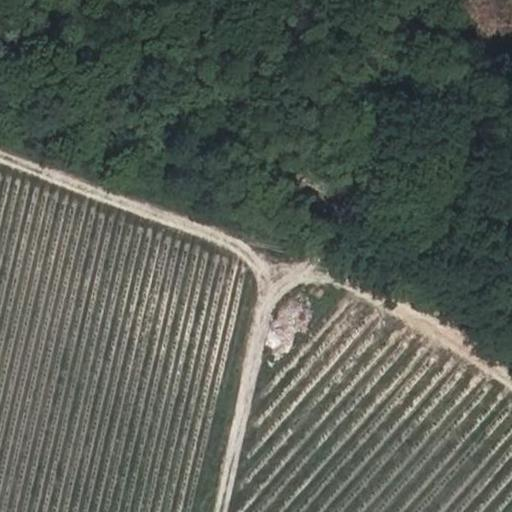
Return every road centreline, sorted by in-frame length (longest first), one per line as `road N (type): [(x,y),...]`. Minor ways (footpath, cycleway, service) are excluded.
road 1 (track): [(0,150),(256,247),(271,261),(274,321),(227,511)]
road 2 (track): [(274,321),(307,281),(369,154),(430,0)]
